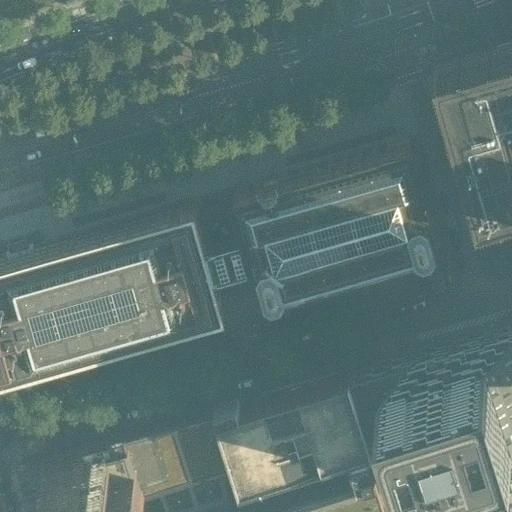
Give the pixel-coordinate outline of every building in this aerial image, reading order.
[(442,78),(471,181),(472,184),(478,207),(481,217),(484,216),(491,241),(511,234),(511,43),(438,64),(441,73),(442,78)] [(409,136),(236,186),(247,223),(256,255),(267,293),(439,243),(409,136)] [(196,203),(1,258),(0,258),(0,373),(227,309),(215,267),(206,235),(200,214),(202,213),(200,207),(198,208),(196,203)] [(511,280),(511,234),(491,241),(503,283),(511,280)] [(441,251),(417,258),(426,290),(429,289),(431,294),(452,288),(441,251)] [(352,368),(348,369),(370,441),(392,511),(397,511),(397,510),(470,486),(492,479),(511,472),(511,325),(353,369),(352,368)] [(236,399),(214,405),(239,483),(370,441),(348,369),(335,373),(307,380),(236,399)] [(44,460),(23,467),(37,511),(392,511),(370,441),(239,483),(214,405),(161,420),(93,438),(41,452),(44,460)]
